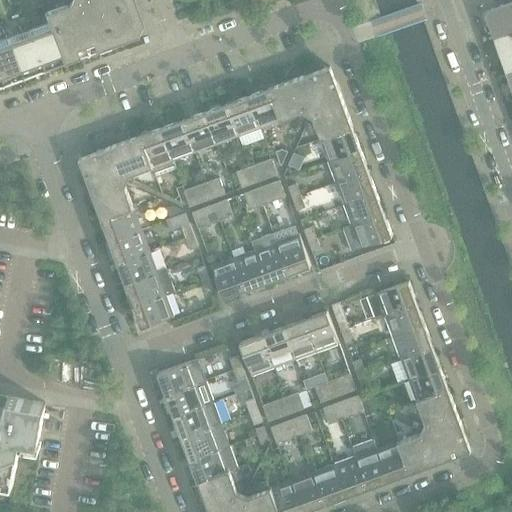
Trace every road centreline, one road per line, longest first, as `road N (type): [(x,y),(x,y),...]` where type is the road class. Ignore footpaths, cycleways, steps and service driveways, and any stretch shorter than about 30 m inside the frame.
road 1 (residential): [(118,358),(422,248)]
road 2 (residential): [(447,490),(478,472),(493,441),(422,248)]
road 3 (residential): [(118,358),(29,112)]
road 4 (residential): [(422,248),(331,8)]
road 5 (residential): [(449,4),(511,181)]
road 6 (residential): [(175,511),(118,358)]
road 7 (residential): [(29,112),(180,57)]
road 8 (residential): [(180,57),(293,15)]
